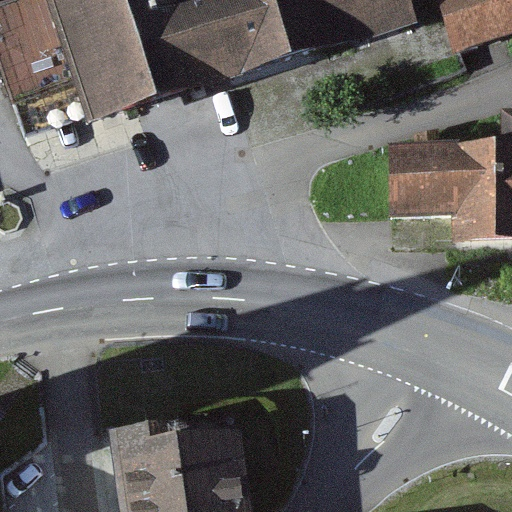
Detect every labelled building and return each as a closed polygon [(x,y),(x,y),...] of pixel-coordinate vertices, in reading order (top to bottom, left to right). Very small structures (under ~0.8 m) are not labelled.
[(232,78),(207,0),(51,0),(53,4),(0,20),(0,63),(14,109),(80,88),(91,123),(232,78)] [(207,0),(232,78),(368,35),(367,34),(407,21),(400,0),(207,0)] [(440,0),(455,55),(511,39),(511,13),(508,0),(440,0)] [(511,256),(511,132),(506,133),(506,162),(437,164),(437,142),(418,148),(419,165),(391,166),(393,224),(455,224),(455,259),(511,256)] [(179,441),(118,449),(126,511),(248,511),(244,481),(242,481),(239,457),(182,464),(179,441)]
